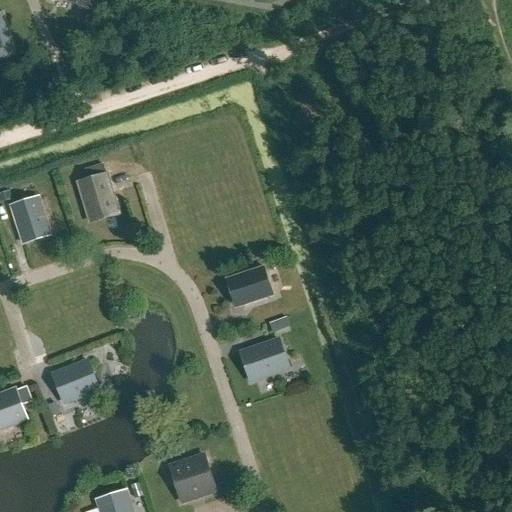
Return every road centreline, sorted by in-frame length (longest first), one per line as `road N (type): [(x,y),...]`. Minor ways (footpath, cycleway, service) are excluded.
road 1 (track): [(406,511),(261,58)]
road 2 (track): [(0,140),(436,0)]
road 3 (residential): [(263,511),(197,311),(167,269),(111,254),(0,288)]
